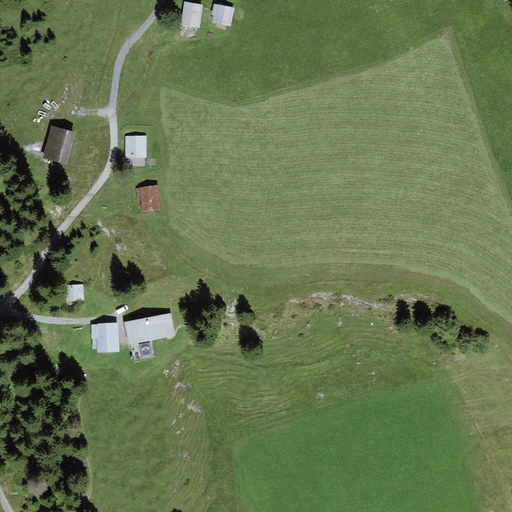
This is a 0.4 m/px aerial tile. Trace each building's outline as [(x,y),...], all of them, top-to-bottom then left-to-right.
[(202,7),(183,3),(179,27),(197,31),(202,7)] [(232,10),(212,5),(208,25),(228,29),(232,10)] [(74,135),(50,128),(40,161),(64,168),(74,135)] [(144,138),(124,137),(124,166),(143,167),(144,138)] [(156,186),(134,189),(138,213),(160,210),(156,186)] [(82,286),(61,285),(61,303),(82,304),(82,286)] [(169,313),(122,321),(125,342),(173,334),(169,313)] [(117,323),(91,323),(90,352),(116,352),(117,323)]
